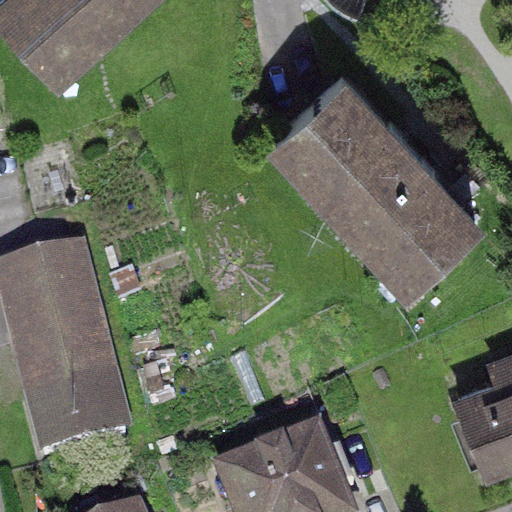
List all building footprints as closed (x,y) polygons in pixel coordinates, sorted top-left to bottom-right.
[(0,0),(0,26),(44,77),(133,0),(0,0)] [(348,54),(266,127),(400,275),(482,202),(348,54)] [(143,424),(92,243),(0,268),(0,302),(42,452),(143,424)] [(502,384),(462,399),(490,471),(511,462),(511,356),(494,364),(502,384)] [(345,511),(317,443),(224,481),(236,511),(345,511)]
